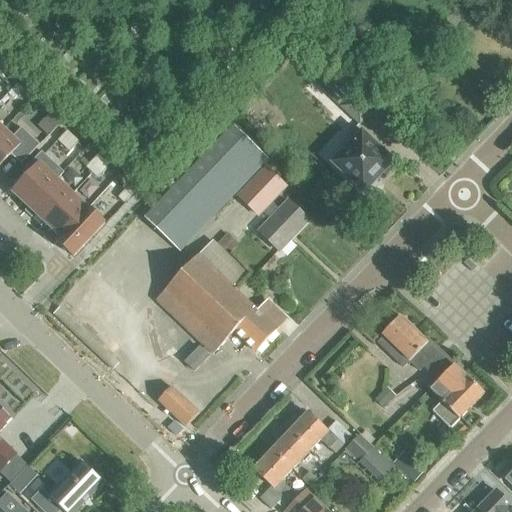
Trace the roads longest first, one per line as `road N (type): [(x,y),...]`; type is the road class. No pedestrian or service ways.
road 1 (tertiary): [(184,476),(458,189)]
road 2 (tertiary): [(184,476),(16,315)]
road 3 (residential): [(16,315),(59,270),(0,213)]
road 4 (residential): [(417,511),(511,412)]
